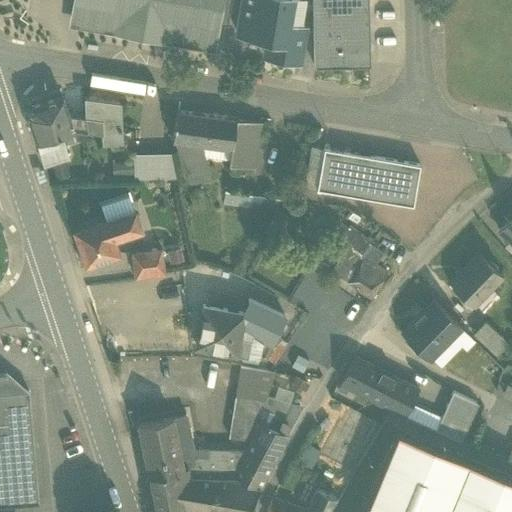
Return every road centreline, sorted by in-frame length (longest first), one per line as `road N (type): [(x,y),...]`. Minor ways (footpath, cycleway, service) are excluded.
road 1 (residential): [(0,55),(511,145)]
road 2 (residential): [(257,511),(373,313),(435,238),(511,177)]
road 3 (tertiary): [(128,511),(56,297)]
road 4 (tertiary): [(56,297),(0,120)]
